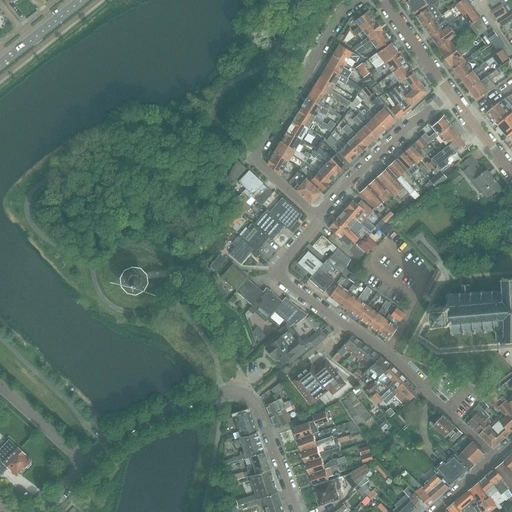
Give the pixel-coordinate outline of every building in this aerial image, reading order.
[(20,0),(27,8),(31,5),(27,0),(20,0)] [(417,16),(434,4),(439,0),(427,0),(426,1),(425,0),(409,0),(407,2),(415,14),(417,16)] [(463,15),(473,8),(467,0),(462,0),(456,5),(463,15)] [(490,0),(489,1),(494,9),(502,4),(506,2),(504,0),(490,0)] [(434,4),(417,16),(417,17),(425,27),(436,19),(442,15),(434,4)] [(508,13),(502,4),(494,9),(492,11),(497,20),(508,13)] [(456,19),(462,15),(456,7),(451,12),(456,19)] [(463,15),(471,26),(481,19),(473,8),(463,15)] [(511,10),(508,13),(497,20),(501,26),(511,19),(511,10)] [(375,22),(375,21),(368,11),(354,21),(359,27),(352,32),(349,28),(341,41),(345,44),(362,31),(363,31),(375,22)] [(425,27),(432,38),(443,29),(444,30),(450,25),(446,20),(440,25),(436,19),(425,27)] [(481,19),(471,26),(478,36),(488,29),(481,19)] [(354,51),(355,51),(362,45),(382,31),(375,21),(375,22),(363,31),(368,38),(352,49),(354,51)] [(457,36),(450,25),(444,30),(443,29),(432,38),(440,48),(439,48),(451,40),(457,36)] [(382,31),(362,45),(355,51),(360,54),(366,50),(366,51),(373,45),(377,50),(389,41),(382,31)] [(464,46),(462,42),(457,46),(459,47),(457,48),(451,40),(439,48),(446,59),(464,46)] [(446,59),(454,69),(466,61),(462,56),(473,48),(469,42),(464,46),(446,59)] [(378,67),(385,62),(398,53),(391,43),(377,53),(369,59),(372,64),(374,62),(378,67)] [(339,45),(333,56),(345,64),(349,58),(356,63),(359,57),(339,45)] [(510,59),(503,50),(494,57),(500,66),(510,59)] [(387,66),(392,73),(405,63),(398,53),(385,62),(378,67),(376,69),(378,72),(387,66)] [(455,69),(462,79),(473,71),(467,63),(469,61),(470,63),(479,56),(477,53),(466,61),(454,69),(454,70),(455,69)] [(326,66),(348,80),(348,79),(346,79),(350,73),(343,68),(345,64),(333,56),(326,66)] [(473,71),(462,79),(470,89),(481,81),(477,76),(485,70),(490,66),(487,61),(481,65),(479,66),(473,71)] [(405,63),(392,73),(388,76),(392,82),(389,84),(392,88),(412,73),(405,63)] [(345,84),(348,80),(326,66),(320,77),(334,86),(337,81),(344,85),(345,84)] [(364,78),(367,75),(369,74),(364,68),(359,71),(364,78)] [(500,73),(497,69),(481,81),(470,89),(477,100),(496,86),(492,80),(500,73)] [(392,88),(386,93),(391,100),(391,99),(396,105),(390,111),(397,118),(397,117),(403,112),(399,108),(404,103),(405,103),(408,108),(420,97),(426,91),(420,83),(420,84),(412,73),(392,88)] [(334,86),(320,77),(313,87),(328,97),(327,97),(347,109),(350,103),(331,91),(334,86)] [(375,82),(370,85),(377,95),(383,91),(375,82)] [(368,85),(362,90),(368,97),(374,92),(368,85)] [(328,97),(313,87),(307,98),(328,112),(331,108),(327,105),(326,106),(323,104),(327,97),(328,97)] [(380,111),(374,117),(385,129),(395,120),(385,110),(387,107),(379,98),(378,97),(372,102),(380,111)] [(328,112),(307,98),(300,109),(315,118),(319,111),(326,115),(325,117),(336,124),(339,119),(328,112)] [(360,102),(356,98),(349,106),(352,109),(360,102)] [(498,125),(511,112),(511,106),(505,99),(501,102),(500,102),(487,112),(498,125)] [(315,118),(300,109),(294,120),(308,129),(313,121),(319,126),(329,132),(331,128),(315,118)] [(511,112),(498,125),(508,137),(511,133),(511,112)] [(359,115),(356,117),(376,138),(385,129),(374,117),(368,123),(359,114),(359,115)] [(438,135),(438,136),(450,125),(443,116),(431,127),(435,132),(429,137),(425,133),(421,136),(428,144),(430,142),(438,135)] [(355,135),(366,146),(376,138),(356,117),(353,120),(362,129),(355,135)] [(308,129),(294,120),(287,131),(301,140),(306,132),(315,138),(317,134),(308,129)] [(347,144),(357,155),(366,146),(355,135),(346,125),(342,130),(349,138),(351,136),(352,138),(346,144),(347,144)] [(430,159),(459,136),(450,125),(438,136),(444,142),(436,149),(430,142),(428,144),(421,136),(415,143),(430,159)] [(301,140),(287,131),(280,142),(295,151),(299,144),(302,146),(304,142),(303,141),(304,141),(301,140)] [(335,138),(340,142),(345,136),(340,132),(335,138)] [(330,135),(326,141),(332,147),(337,142),(330,135)] [(459,136),(430,159),(431,161),(437,167),(440,170),(448,164),(444,160),(465,144),(459,136)] [(316,148),(322,141),(318,137),(312,145),(316,148)] [(280,142),(273,153),(288,161),(292,154),(295,155),(294,156),(305,162),(307,158),(303,156),(295,151),(280,142)] [(349,163),(357,155),(347,144),(338,152),(349,163)] [(404,152),(419,169),(421,171),(424,168),(419,162),(424,157),(412,145),(404,152)] [(320,149),(316,153),(337,174),(346,166),(335,155),(331,159),(325,153),(324,154),(320,149)] [(337,174),(316,153),(314,151),(309,157),(312,160),(314,158),(318,162),(319,161),(324,165),(317,173),(329,183),(337,174)] [(411,176),(419,169),(404,152),(396,160),(406,171),(411,176)] [(288,161),(273,153),(266,164),(285,182),(291,176),(287,174),(287,175),(281,172),(288,161)] [(470,156),(460,164),(464,170),(463,171),(480,193),(483,191),(488,197),(499,188),(486,170),(483,172),(470,156)] [(396,179),(409,194),(410,194),(414,190),(401,176),(406,171),(396,160),(387,167),(397,178),(396,179)] [(234,183),(246,170),(237,161),(227,177),(234,183)] [(440,170),(437,167),(431,161),(428,163),(427,162),(425,164),(435,174),(440,170)] [(315,175),(309,182),(321,192),(329,183),(317,173),(311,167),(309,170),(315,175)] [(399,203),(402,200),(409,194),(396,179),(386,169),(376,178),(389,193),(399,203)] [(256,202),(258,199),(267,189),(262,185),(263,184),(249,171),(238,183),(245,189),(237,198),(244,205),(251,197),(256,202)] [(321,192),(309,182),(298,171),(287,184),(310,205),(321,192)] [(440,171),(429,180),(436,187),(446,178),(440,171)] [(457,173),(449,179),(453,184),(461,178),(457,173)] [(376,178),(368,186),(381,200),(382,202),(383,202),(387,199),(385,197),(389,193),(376,178)] [(374,209),(382,202),(381,200),(368,186),(359,193),(374,209)] [(267,189),(258,199),(263,203),(272,194),(267,189)] [(266,210),(284,226),(289,230),(302,215),(282,197),(275,206),(276,207),(271,214),(269,212),(266,210)] [(366,209),(367,207),(361,201),(357,204),(353,200),(345,209),(362,225),(370,232),(375,227),(365,219),(370,213),(366,209)] [(239,212),(242,215),(250,206),(247,203),(239,212)] [(345,209),(337,219),(348,229),(355,235),(363,226),(362,225),(345,209)] [(252,223),(252,224),(259,230),(268,238),(269,237),(272,240),(284,226),(266,210),(254,224),(252,223)] [(387,222),(395,215),(390,210),(381,218),(386,223),(387,222)] [(241,219),(235,213),(226,221),(231,227),(241,219)] [(359,238),(348,229),(337,219),(328,228),(346,244),(350,239),(354,243),(359,238)] [(379,231),(385,236),(392,227),(387,222),(379,231)] [(252,224),(240,237),(241,239),(244,242),(253,250),(253,249),(256,252),(268,238),(259,230),(252,224)] [(317,241),(327,250),(332,244),(322,236),(317,241)] [(235,247),(229,254),(241,264),(253,250),(244,242),(241,239),(235,247)] [(327,250),(317,241),(312,247),(323,256),(327,250)] [(350,260),(337,249),(328,260),(330,262),(342,273),(350,260)] [(319,268),(322,264),(308,252),(298,263),(312,276),(319,268)] [(215,271),(226,260),(220,254),(209,266),(215,271)] [(237,291),(247,280),(248,279),(232,265),(221,278),(237,291)] [(319,268),(312,276),(309,279),(323,292),(334,280),(319,268)] [(430,296),(442,274),(438,270),(425,293),(430,296)] [(126,277),(125,280),(126,284),(128,287),(132,288),(135,288),(139,287),(141,284),(142,280),(141,277),(139,274),(135,272),(132,272),(128,274),(126,277)] [(329,297),(339,304),(348,292),(341,287),(345,280),(341,277),(336,284),(338,285),(329,297)] [(511,278),(505,279),(503,277),(501,279),(503,281),(504,290),(495,291),(494,289),(493,289),(493,291),(484,292),(484,290),(482,290),(482,292),(473,292),(473,291),(471,291),(471,292),(470,284),(462,285),(463,293),(462,293),(462,291),(460,291),(460,293),(451,294),(451,292),(449,292),(449,294),(448,294),(448,295),(447,295),(447,296),(448,296),(449,303),(448,303),(448,306),(437,307),(436,305),(433,305),(434,308),(431,308),(432,311),(434,310),(436,322),(433,322),(433,325),(436,325),(436,327),(439,327),(439,324),(450,323),(450,325),(451,325),(452,332),(450,332),(451,333),(452,333),(452,334),(453,334),(453,335),(455,335),(455,334),(464,333),(464,335),(466,334),(466,333),(475,332),(475,334),(477,334),(476,332),(485,331),(485,333),(487,333),(487,331),(496,330),(496,332),(497,332),(497,341),(496,341),(496,342),(504,341),(505,343),(508,344),(510,343),(510,341),(511,340),(511,278)] [(236,292),(252,306),(263,293),(247,280),(237,291),(236,292)] [(339,304),(349,311),(358,299),(351,294),(355,288),(352,286),(348,292),(339,304)] [(349,311),(358,319),(367,307),(362,303),(372,290),(367,287),(358,299),(349,311)] [(252,306),(248,310),(251,313),(252,314),(254,312),(265,321),(274,311),(281,303),(266,289),(263,293),(252,306)] [(367,307),(358,319),(368,326),(377,314),(370,309),(375,302),(376,303),(380,297),(377,294),(372,300),(367,307)] [(285,299),(281,303),(274,311),(289,325),(292,322),(295,325),(306,317),(300,313),(301,313),(285,299)] [(368,326),(378,333),(387,321),(381,316),(385,311),(386,311),(391,305),(386,302),(377,314),(368,326)] [(387,321),(378,333),(388,340),(397,328),(390,323),(393,319),(399,323),(404,315),(396,309),(387,321)] [(311,345),(313,347),(325,337),(320,330),(308,340),(307,339),(302,343),(298,337),(295,340),(288,331),(279,338),(278,336),(271,342),(272,343),(267,347),(267,350),(271,355),(274,356),(276,355),(282,362),(288,357),(291,361),(311,345)] [(346,351),(351,354),(352,354),(361,344),(352,337),(352,336),(332,359),(336,362),(346,351)] [(357,361),(359,363),(371,350),(361,344),(352,354),(351,354),(347,359),(351,362),(354,357),(358,360),(357,361)] [(371,350),(359,363),(363,366),(368,369),(369,368),(380,357),(371,350)] [(368,369),(363,374),(359,378),(359,379),(366,384),(370,379),(369,378),(373,372),(377,376),(389,364),(380,357),(369,368),(368,369)] [(310,365),(292,380),(310,403),(329,389),(332,393),(344,384),(325,361),(314,369),(310,365)] [(383,373),(378,378),(382,383),(388,389),(380,397),(383,400),(392,392),(406,380),(391,365),(383,373)] [(353,374),(359,378),(363,374),(357,370),(353,374)] [(383,400),(382,400),(385,403),(394,395),(404,406),(409,400),(418,393),(406,380),(392,392),(383,400)] [(377,387),(373,383),(367,388),(371,393),(377,387)] [(279,386),(274,389),(278,395),(283,392),(279,386)] [(489,395),(488,396),(483,400),(489,407),(495,402),(490,395),(489,395)] [(502,396),(495,402),(496,403),(499,407),(507,416),(501,421),(510,432),(511,430),(511,408),(508,404),(509,404),(505,399),(502,396)] [(265,405),(269,415),(291,407),(288,401),(283,403),(281,399),(265,405)] [(475,409),(479,413),(480,411),(482,414),(485,411),(479,404),(475,409)] [(293,405),(291,407),(269,415),(275,428),(290,422),(286,412),(295,408),(293,405)] [(476,431),(485,422),(487,420),(479,413),(475,409),(471,413),(474,417),(467,424),(476,431)] [(225,438),(226,442),(239,438),(238,436),(256,430),(250,411),(234,417),(240,434),(233,436),(233,435),(225,438)] [(297,438),(298,440),(313,434),(319,432),(317,426),(329,421),(326,412),(313,416),(314,421),(293,428),(295,433),(295,434),(294,434),(296,438),(297,438)] [(452,443),(463,434),(443,416),(433,426),(452,443)] [(491,424),(490,424),(494,427),(492,429),(497,434),(496,435),(501,441),(510,432),(501,421),(498,417),(494,420),(491,424)] [(490,424),(491,424),(487,420),(485,422),(489,426),(480,435),(494,448),(501,441),(496,435),(497,434),(492,429),(494,427),(490,424)] [(347,423),(351,435),(360,432),(352,421),(347,423)] [(476,431),(480,435),(489,426),(485,422),(476,431)] [(241,456),(224,461),(223,461),(225,465),(237,460),(237,461),(246,458),(250,456),(263,452),(256,432),(239,438),(244,452),(240,453),(241,456)] [(302,452),(318,446),(328,442),(328,443),(338,440),(336,435),(316,443),(313,434),(298,440),(298,441),(297,442),(299,446),(300,446),(302,452)] [(434,439),(437,449),(442,447),(439,438),(434,439)] [(30,461),(17,448),(9,440),(0,448),(0,474),(1,475),(8,467),(16,475),(24,467),(27,468),(31,464),(30,461)] [(473,442),(458,457),(461,460),(461,459),(470,469),(485,454),(473,442)] [(447,445),(442,449),(449,457),(453,453),(447,445)] [(301,454),(303,458),(304,458),(306,463),(322,458),(332,454),(341,451),(339,447),(331,450),(320,454),(318,446),(302,452),(302,453),(301,454)] [(369,446),(359,449),(362,455),(371,452),(369,446)] [(439,472),(450,487),(470,470),(470,469),(461,459),(461,460),(458,457),(455,454),(449,460),(439,449),(434,453),(442,462),(435,468),(439,472)] [(233,475),(229,477),(231,482),(249,476),(256,474),(269,469),(263,452),(250,456),(253,465),(246,467),(248,471),(243,473),(243,472),(233,475)] [(324,466),(322,458),(306,463),(306,465),(305,466),(307,470),(308,470),(310,475),(326,469),(339,465),(337,458),(330,461),(330,462),(327,463),(326,465),(324,466)] [(511,469),(504,461),(496,468),(503,477),(502,478),(511,489),(511,490),(511,469)] [(358,486),(361,488),(367,495),(371,492),(368,489),(369,488),(366,485),(371,481),(369,478),(374,473),(366,465),(356,470),(349,474),(358,486)] [(338,478),(349,474),(356,470),(356,468),(329,477),(326,469),(310,475),(310,476),(309,477),(311,481),(312,481),(314,486),(320,484),(338,478)] [(511,490),(511,489),(502,478),(503,477),(496,468),(487,475),(499,490),(498,490),(501,495),(505,498),(511,493),(511,494),(511,490)] [(256,474),(249,476),(255,495),(245,498),(246,502),(257,499),(262,497),(277,492),(269,469),(256,474)] [(420,489),(416,492),(429,506),(435,500),(423,488),(422,486),(409,474),(405,471),(402,474),(406,478),(415,487),(416,486),(418,488),(418,487),(420,489)] [(450,487),(439,472),(428,481),(428,480),(424,483),(426,486),(423,488),(435,500),(442,495),(450,487)] [(487,475),(480,482),(497,506),(499,509),(500,511),(502,511),(504,511),(496,499),(501,495),(498,490),(499,490),(487,475)] [(340,487),(338,478),(320,484),(314,486),(313,487),(313,489),(314,488),(320,505),(339,498),(341,497),(343,496),(340,487)] [(480,482),(469,490),(475,498),(469,502),(474,508),(477,511),(488,511),(497,506),(480,482)] [(367,495),(361,488),(357,492),(364,499),(367,495)] [(412,501),(422,511),(429,506),(416,492),(415,492),(413,494),(409,490),(410,490),(408,488),(404,491),(408,495),(410,497),(409,498),(412,501)] [(469,490),(455,502),(462,511),(477,511),(474,508),(469,502),(475,498),(469,490)] [(283,511),(277,492),(262,497),(257,499),(246,502),(247,507),(263,502),(266,511),(283,511)] [(398,507),(394,511),(422,511),(412,501),(409,498),(410,497),(408,495),(407,496),(408,497),(398,507)] [(454,503),(448,508),(448,509),(449,510),(450,511),(462,511),(455,502),(454,503)] [(394,511),(393,511),(388,511),(381,503),(379,505),(378,504),(377,505),(382,511),(394,511)]
